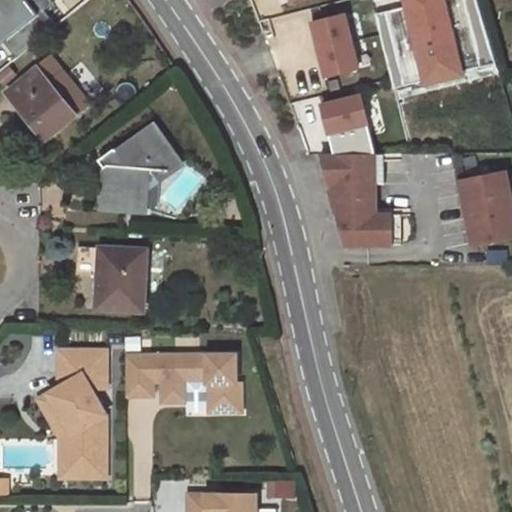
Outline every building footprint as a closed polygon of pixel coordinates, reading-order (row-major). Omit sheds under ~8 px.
[(0,0),(0,45),(2,47),(54,4),(51,0),(0,0)] [(345,16),(314,24),(321,51),(352,43),(345,16)] [(352,43),(321,51),(328,77),(359,69),(352,43)] [(51,58),(7,94),(46,141),(90,105),(51,58)] [(362,97),(323,106),(335,154),(376,153),(362,97)] [(115,154),(106,159),(109,165),(104,168),(102,208),(146,212),(150,171),(172,173),(183,165),(160,134),(121,162),(115,154)] [(335,154),(323,154),(348,245),(394,244),(393,214),(376,214),(376,183),(376,159),(376,153),(335,154)] [(109,165),(106,159),(101,162),(104,168),(109,165)] [(386,183),(386,159),(376,159),(376,183),(386,183)] [(511,192),(508,172),(462,181),(475,244),(511,236),(511,192)] [(406,244),(405,214),(393,214),(394,244),(406,244)] [(74,273),(98,275),(96,307),(141,310),(144,250),(76,246),(74,273)] [(498,252),(489,252),(489,265),(499,265),(498,252)] [(109,350),(62,349),(61,387),(50,393),(74,434),(73,467),(108,467),(108,415),(93,387),(109,387),(109,350)] [(238,358),(129,356),(128,396),(154,396),(155,383),(165,383),(164,403),(188,403),(188,382),(209,383),(209,414),(242,415),(243,385),(238,385),(238,358)] [(74,434),(50,393),(41,399),(62,437),(62,477),(108,477),(108,467),(73,467),(74,434)] [(0,480),(0,493),(9,493),(9,481),(0,480)] [(257,511),(258,496),(190,495),(190,511),(257,511)]
